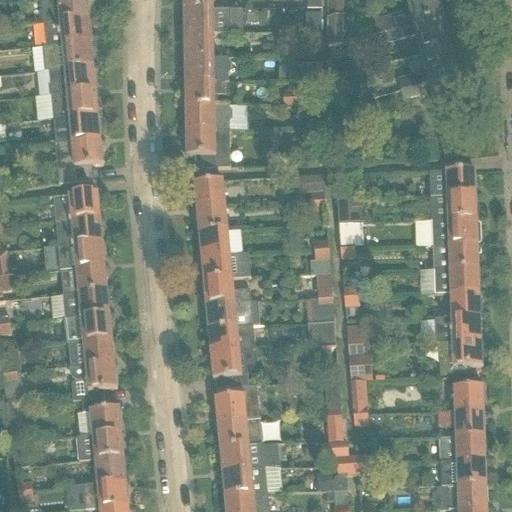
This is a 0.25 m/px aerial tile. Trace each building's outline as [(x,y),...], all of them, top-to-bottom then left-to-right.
[(89,21),(86,0),(50,0),(42,1),(44,25),(89,21)] [(183,0),(184,12),(213,11),(212,0),(183,0)] [(344,13),(343,0),(329,0),(330,13),(344,13)] [(407,0),(412,18),(400,21),(384,26),(386,35),(402,30),(414,27),(442,21),(436,0),(407,0)] [(307,1),(307,11),(322,11),(322,1),(307,1)] [(213,11),(184,12),(185,37),(213,36),(242,35),(242,11),(213,12),(213,11)] [(307,15),(307,35),(322,35),(322,15),(307,15)] [(327,19),(327,49),(342,46),(343,16),(327,19)] [(89,21),(44,25),(47,49),(91,45),(89,21)] [(414,27),(402,30),(386,35),(388,43),(416,37),(421,57),(449,50),(442,21),(414,27)] [(322,35),(307,35),(307,44),(322,44),(322,35)] [(214,60),(213,36),(185,37),(185,61),(214,60)] [(91,45),(47,49),(43,50),(43,56),(48,60),(49,74),(94,69),(91,45)] [(421,57),(427,77),(416,80),(415,77),(398,81),(401,93),(417,89),(429,86),(457,79),(449,50),(421,57)] [(214,60),(185,61),(185,85),(228,85),(228,77),(231,73),(231,66),(228,63),(228,61),(214,61),(214,60)] [(291,65),(291,83),(307,83),(322,83),(322,74),(322,65),(307,65),(291,65)] [(94,69),(49,74),(50,87),(48,88),(50,98),(51,98),(96,94),(94,69)] [(464,108),(457,79),(429,86),(436,116),(464,108)] [(322,93),(322,83),(307,83),(307,93),(322,93)] [(228,85),(185,85),(186,110),(215,109),(215,98),(225,98),(225,86),(228,85)] [(417,89),(401,93),(404,101),(419,97),(417,89)] [(98,118),(96,94),(51,98),(54,122),(98,118)] [(290,95),(291,108),(305,107),(305,95),(290,95)] [(332,109),(344,105),(342,95),(329,98),(332,109)] [(229,109),(215,109),(186,110),(186,134),(229,133),(229,124),(232,121),(232,113),(229,111),(229,109)] [(101,142),(98,118),(54,122),(56,146),(101,142)] [(307,123),(307,132),(322,132),(322,123),(307,123)] [(322,141),(322,132),(307,132),(307,141),(322,141)] [(230,171),(229,133),(186,134),(187,159),(197,159),(197,172),(230,171)] [(101,142),(56,146),(60,187),(92,184),(91,168),(103,167),(101,142)] [(431,200),(476,198),(475,173),(430,175),(431,200)] [(322,179),(302,180),(303,195),(323,193),(322,179)] [(197,211),(226,208),(223,183),(194,186),(197,211)] [(337,203),(351,202),(351,193),(336,194),(337,203)] [(311,205),(325,204),(324,195),(310,196),(311,205)] [(69,199),(53,200),(54,212),(56,225),(100,221),(98,196),(69,199)] [(476,198),(431,200),(432,224),(477,223),(476,198)] [(361,202),(351,202),(337,203),(339,227),(350,227),(353,227),(363,227),(361,202)] [(326,214),(325,204),(311,205),(312,215),(326,214)] [(226,208),(197,211),(199,235),(228,233),(226,208)] [(327,228),(326,217),(308,219),(309,230),(327,228)] [(100,221),(56,225),(58,249),(103,245),(100,221)] [(477,226),(477,223),(432,224),(433,248),(478,247),(478,237),(479,237),(481,235),(480,228),(478,226),(477,226)] [(350,227),(339,227),(339,228),(340,243),(341,252),(355,251),(355,249),(363,249),(362,227),(353,227),(350,227)] [(235,252),(244,252),(243,231),(234,231),(235,252)] [(230,257),(228,233),(199,235),(201,260),(230,257)] [(315,254),(329,253),(328,244),(314,245),(315,254)] [(105,269),(103,245),(58,249),(60,274),(76,272),(105,269)] [(479,271),(478,247),(433,248),(434,273),(479,271)] [(355,251),(341,252),(342,261),(356,260),(355,251)] [(0,279),(11,279),(7,253),(0,254),(0,279)] [(315,254),(315,263),(310,264),(311,278),(331,277),(329,253),(315,254)] [(230,257),(201,260),(204,284),(233,281),(230,257)] [(105,269),(76,272),(79,296),(108,294),(105,269)] [(479,271),(434,273),(435,297),(451,296),(451,297),(480,296),(479,271)] [(311,278),(300,279),(301,289),(317,288),(318,302),(333,302),(331,277),(311,278)] [(11,279),(0,279),(0,304),(1,304),(0,298),(0,295),(13,294),(11,279)] [(233,281),(204,284),(204,286),(202,288),(202,295),(205,297),(206,308),(235,306),(251,305),(250,292),(234,294),(233,281)] [(345,301),(359,300),(358,291),(344,292),(345,301)] [(110,318),(108,294),(63,298),(65,322),(110,318)] [(480,296),(451,297),(452,321),(481,320),(480,296)] [(359,309),(359,300),(345,301),(345,310),(359,309)] [(334,325),(333,302),(318,302),(310,303),(312,326),(334,325)] [(5,304),(1,304),(0,304),(0,329),(10,328),(9,319),(7,319),(5,304)] [(235,306),(206,308),(209,333),(237,330),(254,329),(251,305),(235,306)] [(112,342),(110,318),(65,322),(67,347),(69,346),(112,342)] [(452,321),(452,322),(435,323),(436,346),(481,344),(481,320),(452,321)] [(334,325),(312,326),(312,327),(308,327),(310,352),(322,351),(336,350),(335,341),(334,325)] [(0,338),(11,337),(10,328),(0,329),(0,338)] [(349,350),(363,349),(361,328),(347,330),(349,350)] [(256,353),(254,329),(237,330),(209,333),(211,357),(240,354),(256,353)] [(115,366),(112,342),(69,346),(72,370),(70,370),(70,371),(115,366)] [(482,370),(481,344),(436,346),(439,357),(440,377),(470,376),(469,370),(482,370)] [(363,358),(363,349),(349,350),(348,354),(351,384),(365,384),(372,383),(369,357),(363,358)] [(336,350),(322,351),(323,360),(337,359),(336,350)] [(0,360),(2,378),(20,376),(17,352),(0,354),(0,360)] [(240,354),(211,357),(213,382),(215,382),(216,391),(243,389),(249,388),(248,378),(242,379),(240,354)] [(117,391),(115,366),(70,371),(70,376),(71,379),(73,381),(78,383),(87,382),(88,394),(117,391)] [(25,410),(20,376),(2,378),(7,413),(25,410)] [(341,420),(341,411),(339,385),(324,386),(327,421),(341,420)] [(243,389),(216,391),(217,401),(215,401),(218,426),(247,424),(260,423),(257,387),(249,388),(243,389)] [(455,415),(484,414),(483,389),(454,390),(455,415)] [(105,403),(82,405),(83,414),(90,414),(93,439),(122,436),(119,411),(106,413),(105,403)] [(367,407),(353,409),(353,418),(368,417),(367,407)] [(29,445),(25,410),(7,413),(11,447),(26,445),(29,445)] [(484,414),(455,415),(438,416),(438,429),(456,429),(456,440),(485,439),(484,414)] [(368,426),(368,417),(353,418),(354,427),(368,426)] [(343,445),(341,420),(327,421),(329,446),(343,445)] [(247,424),(218,426),(220,451),(249,448),(247,424)] [(363,442),(379,442),(378,436),(372,437),(372,433),(362,434),(363,442)] [(122,436),(80,440),(77,440),(80,465),(95,463),(124,460),(122,436)] [(456,440),(456,441),(440,441),(440,465),(486,463),(485,439),(456,440)] [(26,445),(11,447),(13,456),(15,472),(29,470),(26,445)] [(329,446),(327,446),(328,460),(336,460),(337,460),(345,459),(348,459),(347,445),(343,445),(329,446)] [(249,448),(220,451),(222,475),(251,472),(265,472),(262,447),(249,448)] [(365,457),(350,459),(351,468),(365,467),(365,457)] [(348,459),(345,459),(337,460),(336,460),(337,469),(351,468),(350,459),(348,459)] [(126,485),(124,460),(95,463),(97,487),(126,485)] [(486,463),(440,465),(441,489),(447,489),(487,488),(486,463)] [(365,467),(351,468),(352,477),(366,476),(365,467)] [(352,477),(351,468),(337,469),(338,478),(347,477),(352,477)] [(267,496),(265,472),(251,472),(222,475),(225,499),(254,496),(267,496)] [(347,477),(338,478),(338,479),(333,483),(333,493),(347,492),(347,477)] [(18,496),(32,494),(31,485),(17,486),(18,496)] [(97,487),(84,488),(86,511),(98,511),(100,511),(129,509),(126,485),(97,487)] [(487,488),(447,489),(448,511),(486,511),(488,511),(487,488)] [(348,511),(347,492),(333,493),(334,511),(348,511)] [(32,494),(18,496),(19,505),(33,503),(32,494)] [(254,496),(225,499),(226,511),(268,511),(267,496),(254,496)]
